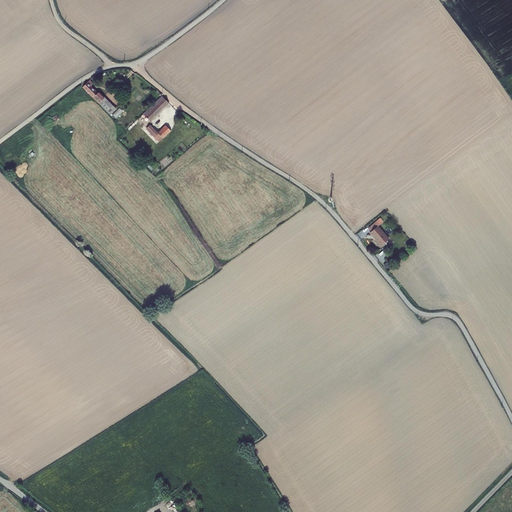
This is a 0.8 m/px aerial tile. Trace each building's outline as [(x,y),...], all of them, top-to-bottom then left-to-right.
[(99,103),(107,112),(113,106),(105,97),(104,97),(99,92),(98,93),(87,82),(83,87),(99,103)] [(150,121),(168,102),(162,96),(144,114),(150,121)] [(113,106),(107,112),(110,115),(116,109),(113,106)] [(143,126),(159,142),(171,131),(165,125),(158,133),(147,122),(143,126)] [(368,228),(371,231),(370,232),(381,245),(388,239),(382,232),(385,230),(380,224),(379,225),(376,221),(368,228)] [(182,500),(188,495),(184,491),(178,496),(182,500)]
